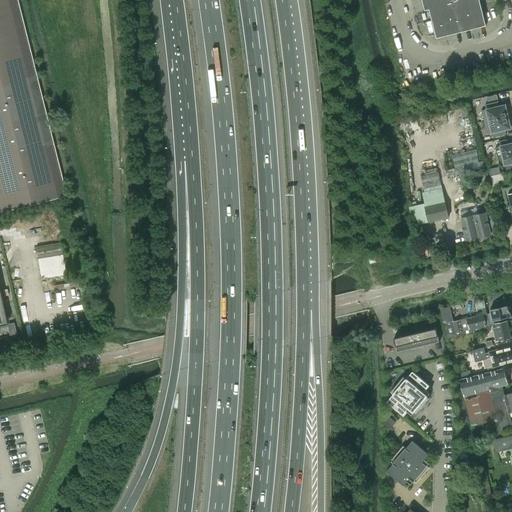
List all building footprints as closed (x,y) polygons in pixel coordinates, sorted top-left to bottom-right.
[(0,0),(0,211),(66,195),(17,0),(0,0)] [(453,0),(422,0),(425,10),(429,9),(454,3),(453,0)] [(464,0),(454,3),(429,9),(436,38),(486,25),(479,0),(464,0)] [(498,101),(496,94),(486,97),(488,104),(498,101)] [(481,111),(484,122),(508,117),(505,105),(499,106),(498,101),(488,104),(485,104),(486,109),(481,111)] [(508,117),(484,122),(487,134),(492,133),(493,138),(506,134),(505,130),(511,128),(508,117)] [(511,141),(511,142),(511,143),(508,144),(507,139),(499,141),(500,146),(495,147),(498,157),(500,166),(505,165),(506,170),(511,168),(511,141)] [(447,176),(484,167),(482,160),(479,161),(476,150),(452,155),(455,167),(445,169),(447,176)] [(424,188),(441,184),(438,171),(421,175),(424,188)] [(511,185),(511,171),(511,172),(494,175),(496,189),(511,185)] [(429,221),(449,216),(442,187),(422,192),(429,221)] [(491,234),(486,212),(478,214),(476,208),(472,209),(478,237),(491,234)] [(478,237),(472,209),(460,212),(462,218),(461,218),(466,240),(478,237)] [(62,255),(60,242),(36,246),(38,259),(62,255)] [(483,297),(476,299),(473,299),(476,310),(486,308),(483,297)] [(511,316),(508,305),(490,309),(493,321),(511,316)] [(487,313),(467,318),(471,333),(491,328),(487,313)] [(451,337),(471,333),(467,318),(448,323),(451,337)] [(507,321),(495,324),(496,328),(493,329),(494,331),(497,331),(498,336),(495,337),(496,340),(499,339),(499,341),(511,338),(507,321)] [(13,322),(7,324),(10,335),(16,334),(13,322)] [(436,327),(394,338),(397,351),(440,341),(436,327)] [(484,347),(474,350),(476,359),(483,358),(486,368),(511,361),(511,346),(485,353),(484,347)] [(504,407),(499,386),(508,384),(505,368),(503,368),(501,368),(459,379),(471,426),(474,425),(494,420),(498,432),(511,428),(511,424),(509,412),(511,411),(511,393),(505,395),(507,406),(504,407)] [(406,378),(403,376),(391,391),(393,394),(387,401),(403,415),(407,410),(412,414),(414,411),(417,413),(421,408),(422,409),(426,404),(425,403),(429,398),(427,396),(430,393),(425,389),(429,384),(414,372),(413,371),(406,378)] [(502,451),(499,438),(493,440),(496,452),(502,451)] [(428,454),(412,440),(406,448),(403,445),(390,461),(393,463),(387,471),(403,484),(406,480),(411,484),(414,481),(416,483),(421,478),(422,479),(426,473),(425,473),(429,467),(427,465),(430,462),(425,458),(428,454)]
